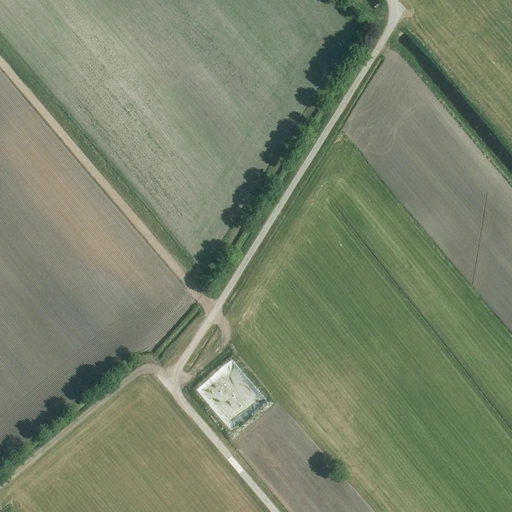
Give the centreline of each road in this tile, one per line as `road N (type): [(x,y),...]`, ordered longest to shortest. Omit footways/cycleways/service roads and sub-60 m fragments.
road 1 (unclassified): [(274,511),(175,393),(174,378),(389,28),(393,0)]
road 2 (track): [(173,383),(148,354),(191,302),(189,287),(0,61)]
